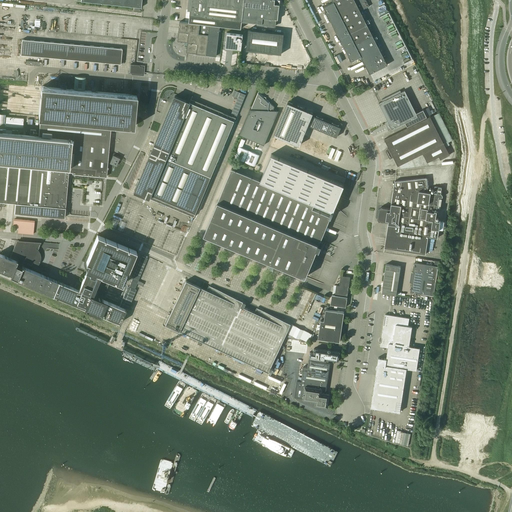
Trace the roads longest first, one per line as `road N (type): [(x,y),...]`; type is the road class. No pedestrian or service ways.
road 1 (track): [(401,0),(467,136),(467,192),(488,193),(507,245),(466,469),(511,491)]
road 2 (track): [(360,439),(432,464),(483,118),(493,105)]
road 3 (unclassified): [(353,408),(346,394),(371,164),(331,79)]
road 4 (unclassified): [(167,0),(161,62),(331,79)]
road 5 (unknown): [(284,322),(173,264)]
